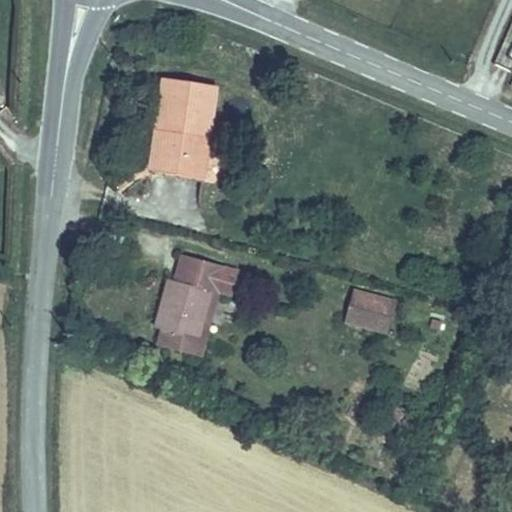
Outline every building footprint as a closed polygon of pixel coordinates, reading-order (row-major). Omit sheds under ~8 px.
[(153,77),(147,121),(155,122),(150,164),(195,172),(209,86),(153,77)] [(155,122),(147,121),(140,163),(150,164),(155,122)] [(152,325),(160,326),(196,334),(206,285),(214,288),(218,257),(175,249),(172,276),(163,275),(152,325)] [(196,334),(160,326),(158,341),(209,351),(212,338),(203,334),(214,288),(206,285),(196,334)] [(348,288),(342,312),(362,317),(361,323),(376,327),(384,298),(348,288)] [(362,317),(342,312),(341,318),(361,323),(362,317)]
